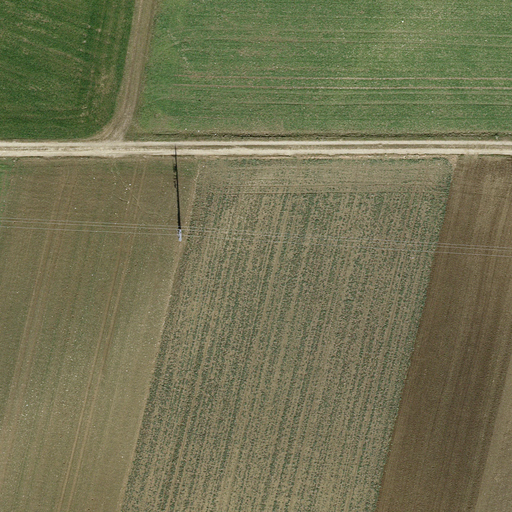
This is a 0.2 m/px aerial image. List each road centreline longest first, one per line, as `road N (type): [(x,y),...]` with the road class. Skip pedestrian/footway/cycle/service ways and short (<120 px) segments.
road 1 (track): [(0,147),(511,149)]
road 2 (track): [(145,0),(118,147)]
